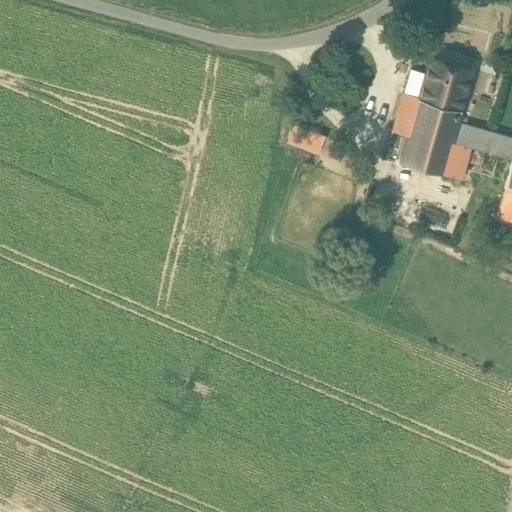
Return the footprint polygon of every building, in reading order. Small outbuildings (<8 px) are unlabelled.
[(472,68),(431,57),(426,74),(419,97),(419,98),(460,110),(472,68)] [(419,97),(426,74),(410,70),(403,93),(419,97)] [(511,136),(457,121),(460,110),(419,98),(419,97),(403,93),(393,129),(409,134),(401,161),(462,178),(471,146),(511,158),(511,136)] [(324,136),(294,124),(288,141),(318,152),(324,136)] [(511,159),(499,203),(511,207),(511,159)] [(511,207),(499,203),(496,216),(511,220),(511,207)]
